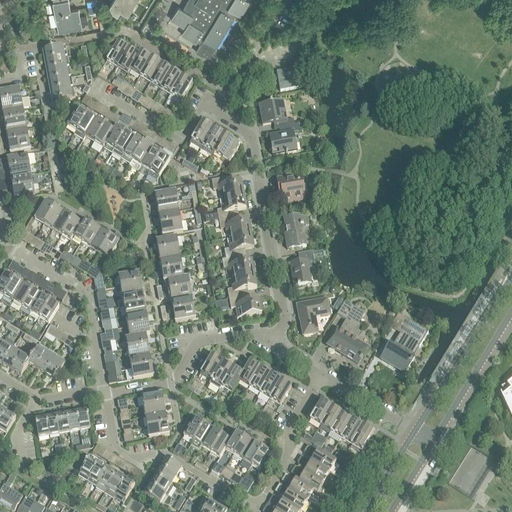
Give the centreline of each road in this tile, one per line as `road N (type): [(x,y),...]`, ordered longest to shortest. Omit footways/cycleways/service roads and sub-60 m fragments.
road 1 (residential): [(271,340),(283,322),(249,134),(216,110)]
road 2 (residential): [(255,509),(165,453),(133,459),(113,447),(104,394)]
road 3 (residential): [(169,384),(144,247),(144,200)]
road 4 (secondary): [(511,277),(413,431)]
road 5 (secondary): [(433,443),(511,311)]
road 6 (residential): [(255,509),(281,470),(287,433),(320,375)]
road 7 (residential): [(94,334),(89,298),(11,250),(0,231)]
road 8 (residential): [(216,110),(200,112),(182,141),(101,94)]
road 9 (residential): [(169,384),(195,339),(252,333),(271,340)]
road 10 (residential): [(216,110),(282,0)]
